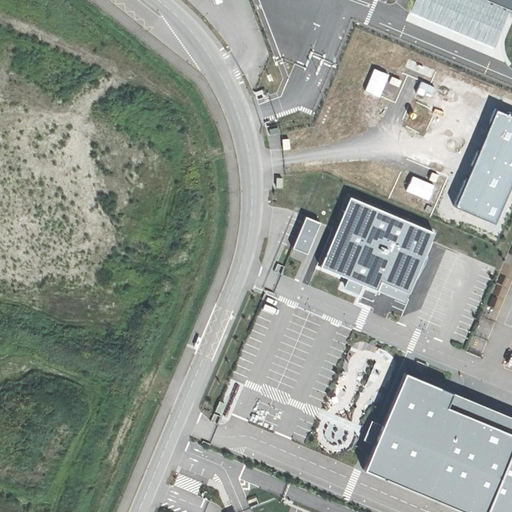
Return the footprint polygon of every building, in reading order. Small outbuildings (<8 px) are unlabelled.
[(511,0),(488,0),(511,10),(511,0)] [(388,76),(374,69),(365,90),(380,96),(388,76)] [(511,186),(511,117),(498,111),(456,207),(496,224),(511,186)] [(434,185),(413,176),(407,191),(428,200),(434,185)] [(435,234),(351,198),(322,267),(349,279),(345,289),(359,295),(363,285),(378,292),(382,282),(410,294),(432,241),(435,234)] [(319,223),(306,217),(293,247),(307,253),(319,223)] [(452,394),(406,374),(365,472),(463,511),(511,511),(511,434),(446,407),(452,394)]
